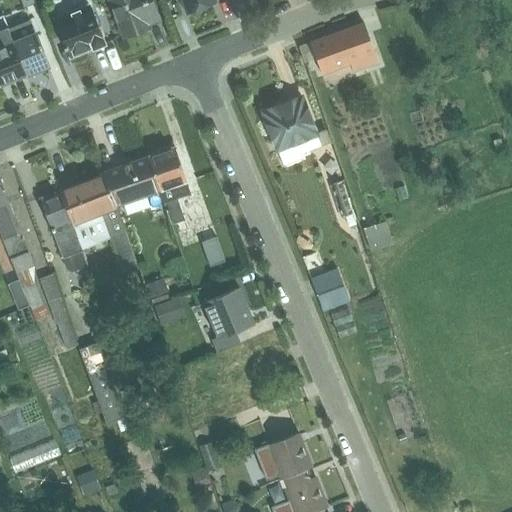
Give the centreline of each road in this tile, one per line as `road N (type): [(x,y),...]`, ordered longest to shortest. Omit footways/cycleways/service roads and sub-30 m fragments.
road 1 (residential): [(382,511),(198,61)]
road 2 (residential): [(198,61),(0,139)]
road 3 (residential): [(354,0),(198,61)]
